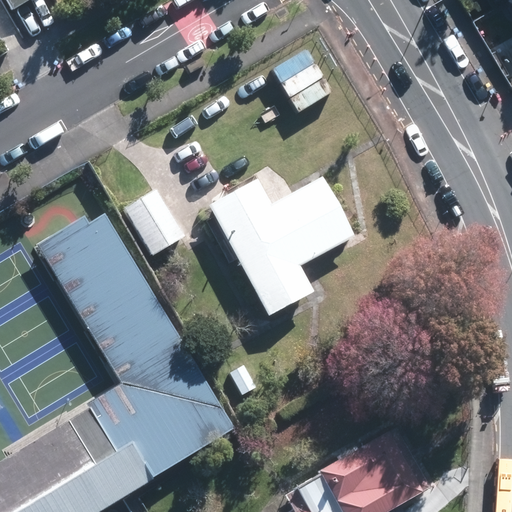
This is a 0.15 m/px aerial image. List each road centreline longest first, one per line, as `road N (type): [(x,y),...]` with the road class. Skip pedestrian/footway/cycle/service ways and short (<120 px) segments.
road 1 (secondary): [(379,0),(491,198),(511,255)]
road 2 (residential): [(229,0),(0,134)]
